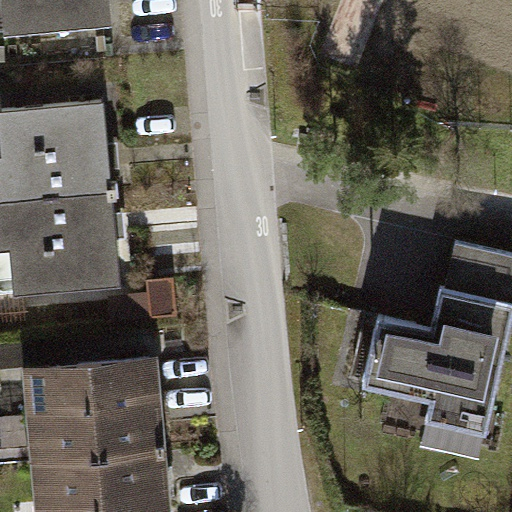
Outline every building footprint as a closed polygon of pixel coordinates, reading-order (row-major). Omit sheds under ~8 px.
[(109,0),(8,0),(11,27),(111,18),(109,0)] [(102,103),(0,112),(0,202),(110,192),(102,103)] [(110,192),(0,202),(0,293),(119,282),(110,192)] [(511,250),(453,237),(442,283),(511,298),(511,250)] [(433,326),(380,315),(367,378),(433,393),(428,416),(484,428),(511,300),(511,298),(442,283),(433,326)] [(164,360),(21,373),(30,463),(173,450),(164,360)] [(178,511),(173,450),(30,463),(34,511),(178,511)]
